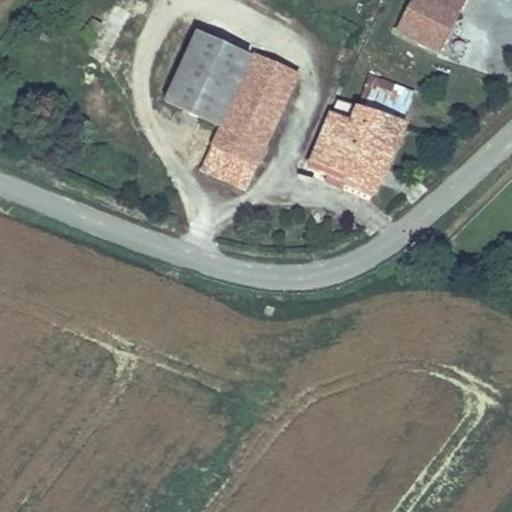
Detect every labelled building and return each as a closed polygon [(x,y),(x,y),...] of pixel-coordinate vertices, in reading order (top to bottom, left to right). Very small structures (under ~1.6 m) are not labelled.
[(441,47),(462,0),(412,0),(401,29),(441,47)] [(222,124),(250,58),(192,32),(163,96),(222,124)] [(293,78),(250,58),(222,124),(265,142),(293,78)] [(355,100),(396,117),(409,88),(367,69),(355,100)] [(371,196),(406,121),(396,117),(355,100),(340,93),(310,165),(371,196)] [(265,142),(222,124),(204,168),(245,187),(265,142)]
